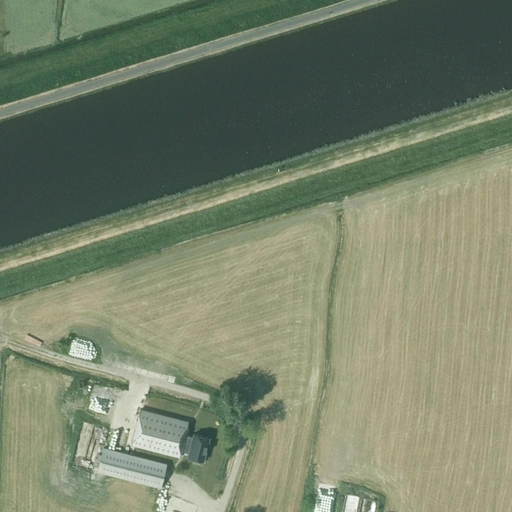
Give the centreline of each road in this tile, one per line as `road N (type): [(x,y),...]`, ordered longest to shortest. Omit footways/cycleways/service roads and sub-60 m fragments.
road 1 (unclassified): [(0,114),(370,0)]
road 2 (unclassified): [(219,511),(241,442),(229,406),(37,350)]
